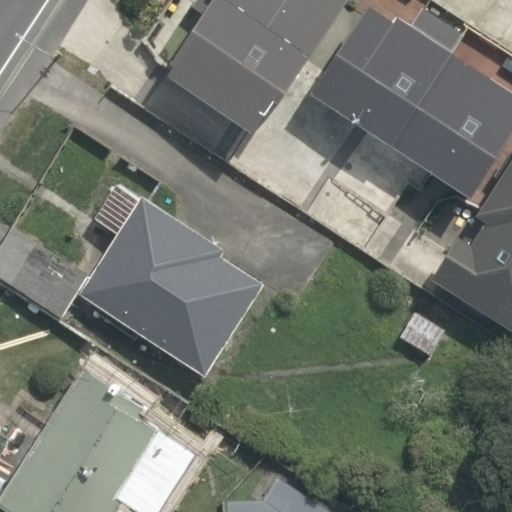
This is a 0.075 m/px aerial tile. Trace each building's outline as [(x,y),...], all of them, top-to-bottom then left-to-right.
[(296,59),(329,0),(228,0),(184,78),(248,114),(283,52),(296,59)] [(511,131),(511,86),(365,1),(300,113),(466,210),(511,131)] [(511,157),(469,231),(455,223),(429,267),(448,279),(442,290),(511,331),(511,157)] [(255,184),(229,228),(303,273),(330,229),(255,184)] [(220,244),(147,204),(92,303),(209,368),(260,278),(215,253),(220,244)] [(22,240),(0,272),(0,273),(58,313),(80,279),(22,240)] [(157,413),(84,368),(1,503),(16,511),(108,511),(116,499),(137,511),(149,511),(192,442),(154,419),(157,413)]
